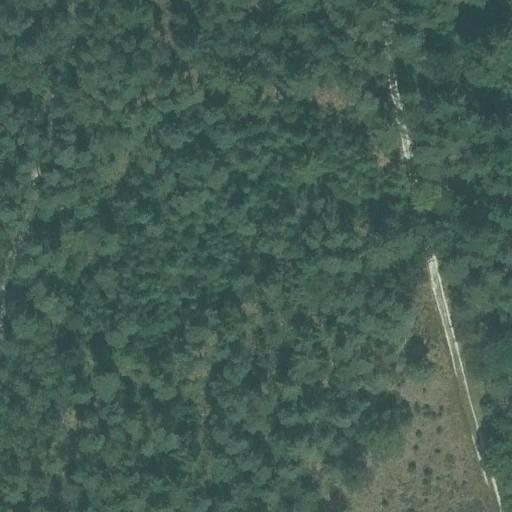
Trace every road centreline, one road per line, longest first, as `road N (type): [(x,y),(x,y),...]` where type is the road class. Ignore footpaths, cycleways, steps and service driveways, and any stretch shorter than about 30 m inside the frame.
road 1 (track): [(376,0),(387,140),(485,511)]
road 2 (track): [(77,0),(0,325)]
